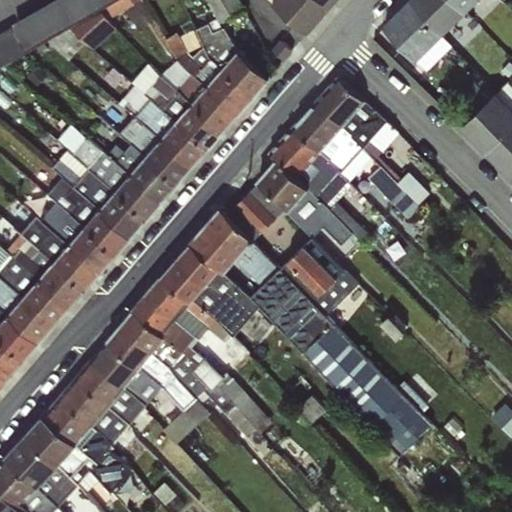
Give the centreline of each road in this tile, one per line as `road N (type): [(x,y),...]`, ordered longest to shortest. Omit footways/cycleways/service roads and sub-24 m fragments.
road 1 (residential): [(346,36),(0,432)]
road 2 (residential): [(346,36),(511,201)]
